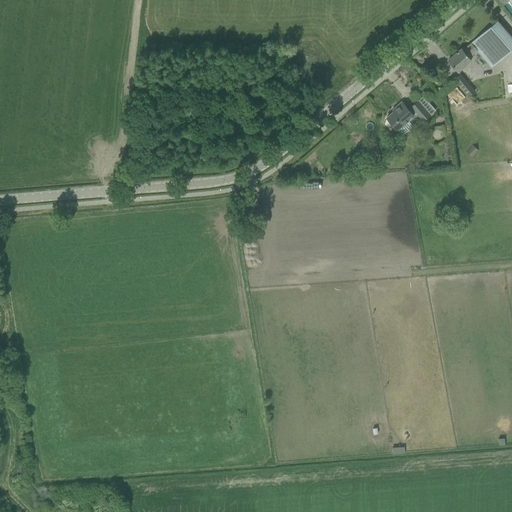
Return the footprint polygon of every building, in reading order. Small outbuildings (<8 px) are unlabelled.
[(448,60),(458,71),(471,60),(468,57),(477,50),(491,67),(511,49),(511,37),(497,20),(470,43),(471,43),(462,50),(461,49),(448,60)] [(475,91),(461,74),(455,79),(468,96),(475,91)] [(456,87),(447,95),(461,109),(469,101),(456,87)] [(411,107),(423,120),(430,115),(418,101),(411,107)] [(388,124),(391,127),(394,127),(397,130),(414,116),(401,102),(396,107),(397,108),(386,118),(389,121),(388,124)] [(472,146),(466,153),(472,158),(477,151),(472,146)] [(253,271),(246,271),(248,283),(254,282),(253,271)]
